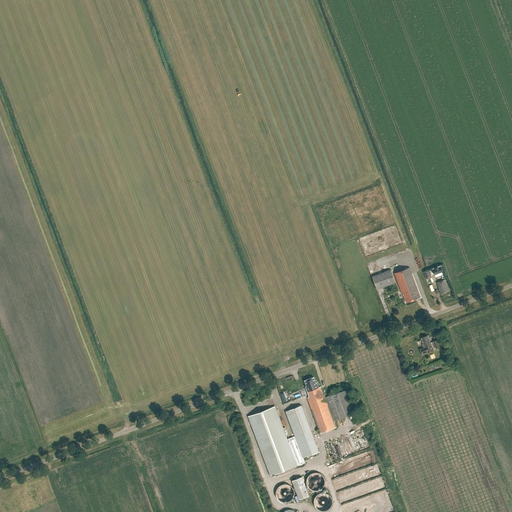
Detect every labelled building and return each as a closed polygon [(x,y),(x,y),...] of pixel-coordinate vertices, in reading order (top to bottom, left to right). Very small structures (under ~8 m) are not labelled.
[(436,268),(432,269),(435,275),(438,274),(440,273),(443,272),(441,266),(440,266),(436,268)] [(417,287),(409,268),(394,273),(402,293),(403,293),(406,302),(420,297),(417,287)] [(377,290),(396,283),(391,270),(372,277),(377,290)] [(449,291),(445,280),(437,283),(441,292),(442,291),(443,293),(449,291)] [(428,335),(422,338),(424,343),(422,344),(424,348),(420,349),(422,354),(427,352),(433,350),(432,346),(428,335)] [(306,387),(306,388),(303,389),(305,393),(308,392),(309,396),(308,399),(320,433),(336,427),(334,421),(353,414),(345,391),(325,398),(324,395),(323,395),(320,387),(319,388),(317,382),(316,383),(314,377),(305,380),(307,386),(306,387)] [(303,458),(319,452),(302,405),(286,411),(303,458)] [(270,476),(297,466),(275,406),(248,416),(270,476)] [(307,478),(307,481),(307,483),(308,486),(309,488),(312,490),(314,491),(317,491),(320,490),(322,489),(324,486),(325,484),(325,481),(325,478),(323,476),(321,474),(319,473),(316,472),(313,473),(311,474),(309,476),(307,478)] [(292,480),(299,499),(309,495),(302,477),(292,480)] [(276,491),(276,493),(276,495),(277,497),(277,498),(279,500),(280,501),(282,502),(284,502),(285,502),(287,502),(289,502),(290,501),(292,500),(293,498),(294,497),(294,495),(295,493),(294,491),(294,490),(293,488),(292,486),(290,485),(289,484),(287,484),(285,484),(284,484),(282,484),(280,485),(278,487),(277,488),(277,490),(276,491)] [(314,500),(314,502),(314,505),(315,506),(316,508),(318,509),(319,510),(321,511),(323,511),(325,511),(327,510),(328,510),(330,508),(331,507),(332,505),(332,504),(333,502),(332,500),(332,498),(330,496),(329,494),(327,493),(326,493),(324,492),(322,493),(320,493),(318,494),(317,495),(316,496),(315,498),(314,500)]
